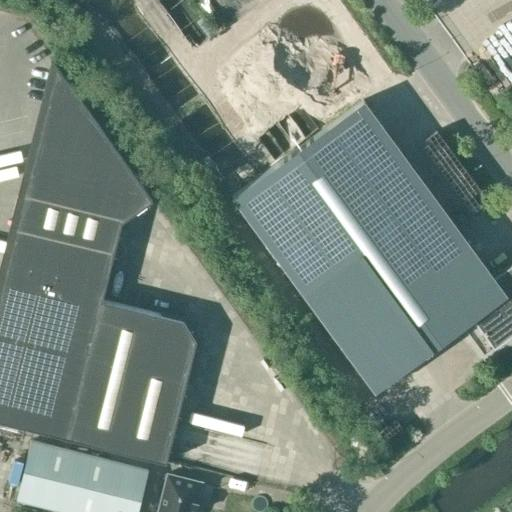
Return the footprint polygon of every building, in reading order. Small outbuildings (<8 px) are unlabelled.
[(57,68),(0,293),(0,420),(166,462),(196,340),(184,320),(102,299),(121,222),(152,200),(51,58),(51,59),(57,68)] [(511,262),(493,276),(418,174),(364,99),(233,195),(376,390),(463,326),(484,356),(511,335),(511,262)] [(32,440),(17,498),(73,511),(137,511),(149,470),(32,440)] [(194,511),(203,481),(167,473),(157,511),(194,511)] [(511,511),(511,506),(508,500),(487,511),(511,511)]
